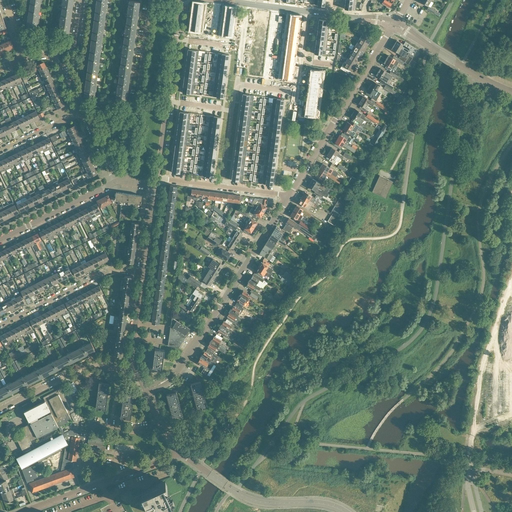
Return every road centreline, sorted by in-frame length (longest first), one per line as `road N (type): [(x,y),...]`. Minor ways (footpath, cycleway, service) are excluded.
road 1 (residential): [(146,390),(177,370),(288,197)]
road 2 (residential): [(221,186),(245,3)]
road 3 (residential): [(151,0),(126,181)]
road 4 (tertiary): [(345,511),(323,503),(252,500),(180,453)]
road 5 (residential): [(156,177),(180,0)]
road 6 (tertiary): [(22,511),(180,453)]
road 7 (residential): [(0,326),(111,269),(143,273)]
road 8 (residential): [(0,410),(87,365),(136,370)]
road 9 (residential): [(335,120),(295,113),(308,12)]
road 10 (residential): [(511,92),(393,24)]
road 11 (residential): [(0,240),(115,181)]
